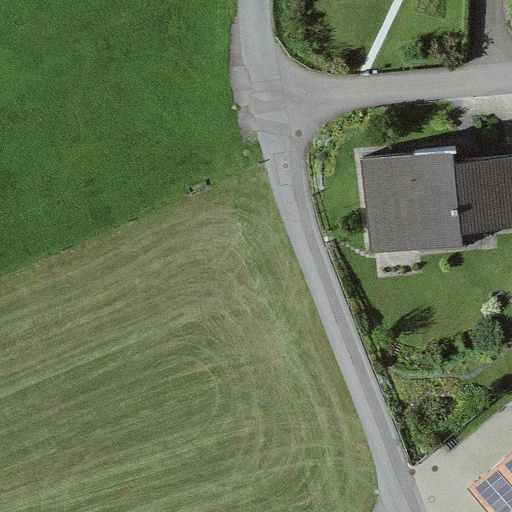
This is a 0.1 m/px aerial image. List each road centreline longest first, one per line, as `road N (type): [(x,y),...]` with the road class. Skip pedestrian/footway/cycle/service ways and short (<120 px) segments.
road 1 (residential): [(267,102),(294,215),(409,511)]
road 2 (residential): [(267,102),(491,82)]
